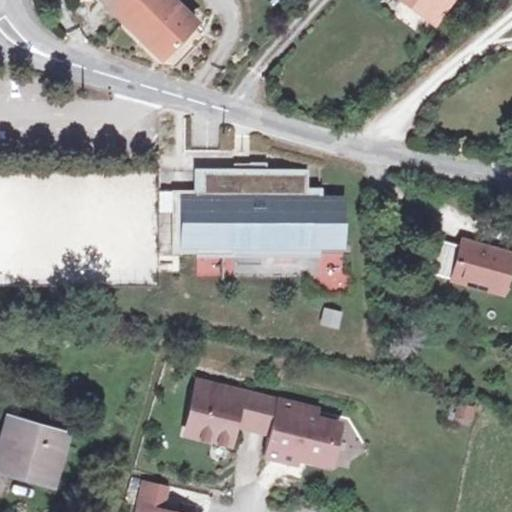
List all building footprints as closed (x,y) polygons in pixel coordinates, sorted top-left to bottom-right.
[(152,0),(117,0),(111,7),(129,24),(152,0)] [(179,6),(171,0),(152,0),(129,24),(147,40),(179,6)] [(400,0),(428,18),(440,0),(450,8),(455,0),(400,0)] [(440,0),(428,18),(437,25),(450,8),(440,0)] [(179,6),(147,40),(166,57),(196,22),(179,6)] [(240,230),(271,229),(272,242),(324,241),(348,240),(347,193),(326,193),(325,185),(313,185),(312,167),(271,168),(271,160),(260,160),(260,173),(238,174),(238,169),(206,170),(206,188),(201,190),(201,197),(189,198),(190,245),(202,244),(203,252),(203,254),(241,253),(240,230)] [(260,160),(238,161),(238,169),(238,174),(260,173),(260,160)] [(179,253),(203,252),(202,244),(190,245),(189,198),(201,197),(201,190),(178,190),(179,253)] [(240,230),(241,253),(325,250),(324,241),(272,242),(271,229),(240,230)] [(505,299),(511,278),(511,250),(467,238),(464,244),(448,238),(437,273),(454,279),(452,285),(505,299)] [(338,330),(343,313),(324,307),(319,325),(338,330)] [(207,379),(204,389),(226,394),(228,384),(207,379)] [(277,430),(285,398),(228,384),(226,394),(204,389),(194,431),(238,441),(243,421),(244,416),(252,419),(251,423),(277,430)] [(307,403),(285,398),(277,430),(272,452),(303,460),(304,454),(337,461),(347,422),(322,416),(304,412),(307,403)] [(452,402),(448,420),(470,426),(475,408),(452,402)] [(324,408),(307,403),(304,412),(322,416),(324,408)] [(17,419),(3,469),(57,485),(71,436),(17,419)] [(153,481),(147,506),(168,510),(174,485),(153,481)]
